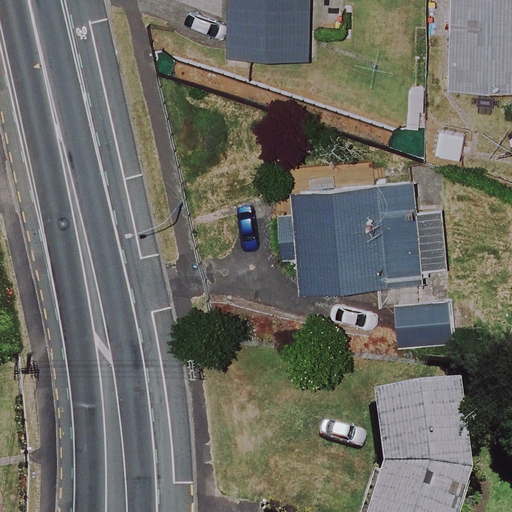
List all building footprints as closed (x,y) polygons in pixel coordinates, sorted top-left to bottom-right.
[(138,0),(137,19),(233,23),(231,57),(314,60),(315,34),(342,35),(343,0),(138,0)] [(511,0),(454,0),(451,87),(511,89),(511,0)] [(447,261),(442,211),(415,214),(414,199),(379,203),(376,172),(297,179),(300,216),(281,217),(285,258),(301,256),(304,290),(428,279),(427,263),(447,261)] [(453,341),(449,302),(391,307),(394,347),(453,341)] [(455,511),(467,475),(454,392),(372,405),(376,467),(363,511),(455,511)]
